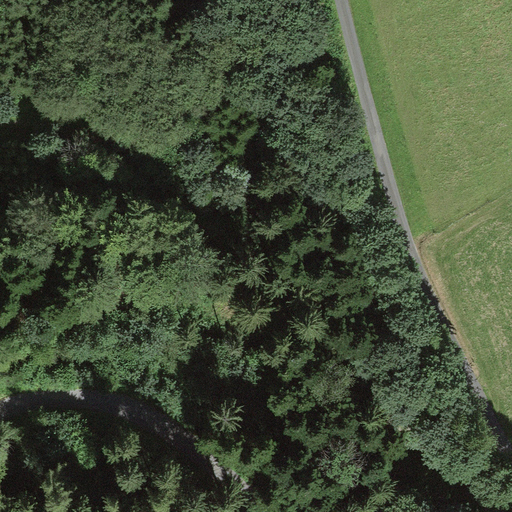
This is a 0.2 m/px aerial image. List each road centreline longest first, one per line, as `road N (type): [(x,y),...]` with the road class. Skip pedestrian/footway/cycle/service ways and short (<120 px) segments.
road 1 (track): [(509,511),(458,480),(159,187),(77,133),(0,127)]
road 2 (residential): [(335,0),(347,67),(399,234),(473,392),(511,453)]
road 3 (residential): [(279,511),(133,409),(56,395),(0,418)]
